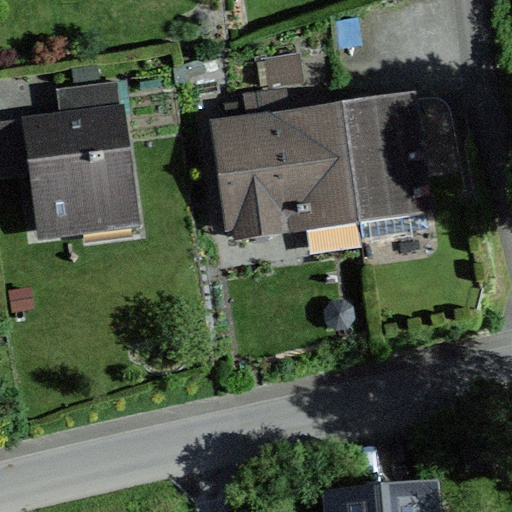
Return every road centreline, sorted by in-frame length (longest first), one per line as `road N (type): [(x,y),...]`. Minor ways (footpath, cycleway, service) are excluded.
road 1 (unclassified): [(202,433),(511,362)]
road 2 (unclassified): [(0,490),(202,433)]
road 3 (residential): [(471,0),(511,204)]
